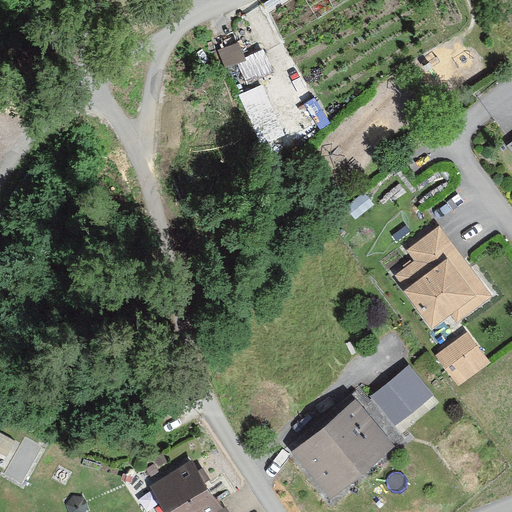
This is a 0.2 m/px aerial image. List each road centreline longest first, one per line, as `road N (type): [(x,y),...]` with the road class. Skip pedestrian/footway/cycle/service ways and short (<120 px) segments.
road 1 (residential): [(275,511),(203,400),(130,141)]
road 2 (residential): [(130,141),(142,131),(171,36),(215,7)]
road 3 (residential): [(130,141),(91,75),(86,0)]
